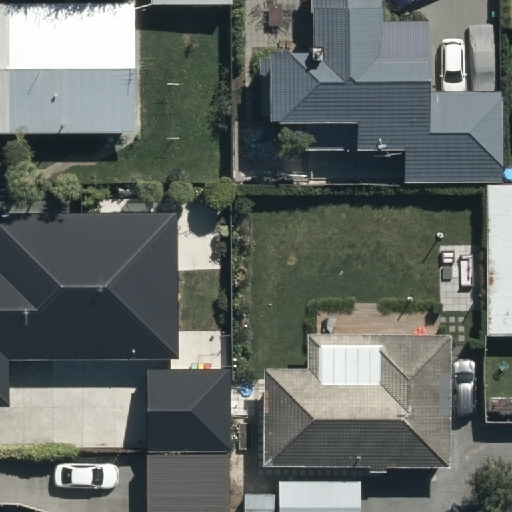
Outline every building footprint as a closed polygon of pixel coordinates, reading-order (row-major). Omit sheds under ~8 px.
[(0,0),(0,122),(136,122),(136,0),(0,0)] [(484,175),(498,174),(497,82),(422,83),(420,0),(303,0),(304,33),(262,34),(263,108),(299,108),(300,137),(402,136),(402,176),(484,175)] [(511,174),(498,174),(484,175),(485,329),(511,328),(511,174)] [(0,392),(5,392),(5,347),(175,345),(174,201),(0,202),(0,392)] [(261,323),(260,456),(445,457),(446,324),(261,323)] [(227,511),(228,445),(154,444),(153,511),(227,511)] [(357,511),(358,472),(274,472),(273,511),(357,511)]
